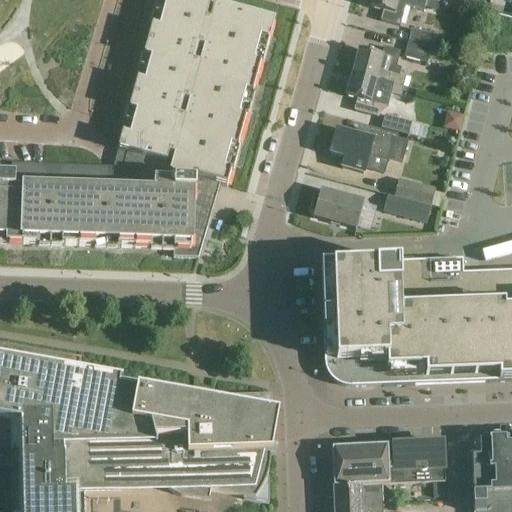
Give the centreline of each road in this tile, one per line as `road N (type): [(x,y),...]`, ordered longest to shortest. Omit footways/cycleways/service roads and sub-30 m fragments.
road 1 (residential): [(262,250),(328,0)]
road 2 (unclassified): [(250,295),(0,287)]
road 3 (residential): [(262,250),(511,241)]
road 4 (unclassified): [(511,413),(297,420)]
road 5 (unclassified): [(297,420),(275,327),(250,295)]
